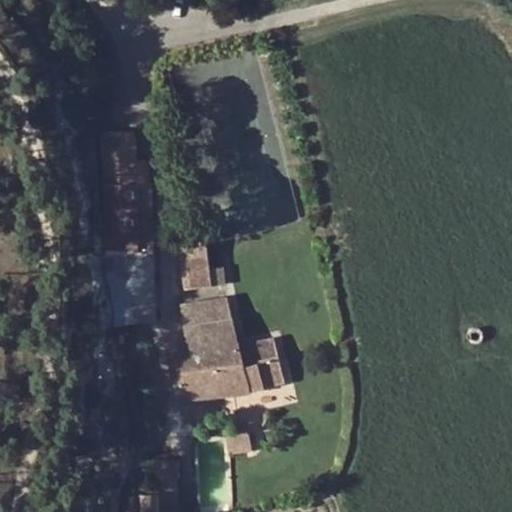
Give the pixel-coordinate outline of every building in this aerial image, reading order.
[(105,129),(106,177),(143,176),(142,128),(105,129)] [(107,256),(110,326),(157,317),(154,247),(152,247),(147,214),(133,216),(137,251),(107,256)] [(214,282),(207,233),(181,237),(187,286),(214,282)] [(241,345),(229,296),(182,304),(189,351),(177,352),(184,398),(254,389),(253,387),(286,379),(275,337),(241,345)] [(164,448),(159,395),(137,398),(143,451),(164,448)] [(250,430),(229,433),(229,436),(230,452),(252,449),(250,430)] [(158,511),(159,510),(179,509),(177,476),(181,476),(180,459),(154,461),(156,493),(139,494),(140,511),(158,511)]
